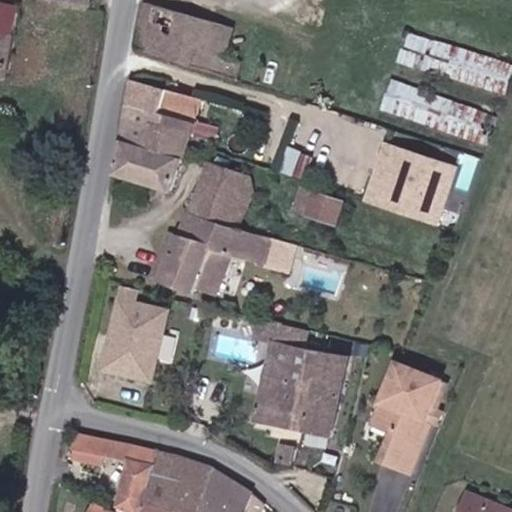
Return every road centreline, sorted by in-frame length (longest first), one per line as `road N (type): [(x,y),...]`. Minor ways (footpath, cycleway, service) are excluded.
road 1 (unclassified): [(125,0),(47,424)]
road 2 (residential): [(47,424),(91,416),(244,459),(295,511)]
